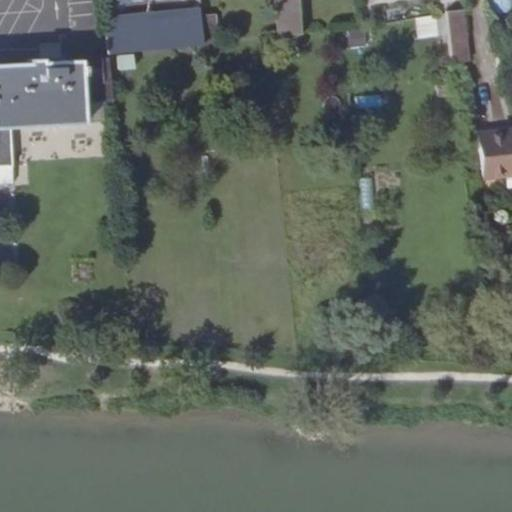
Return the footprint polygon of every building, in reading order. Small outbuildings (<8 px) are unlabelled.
[(277,0),(281,37),(301,36),(298,0),(277,0)] [(130,17),(102,18),(106,54),(185,45),(203,44),(200,14),(200,11),(130,17)] [(218,13),(200,14),(203,44),(220,42),(218,13)] [(470,38),(466,13),(448,16),(450,41),(470,38)] [(474,63),(470,38),(450,41),(453,65),(474,63)] [(301,43),(289,44),(290,62),(302,61),(301,43)] [(4,62),(0,61),(0,169),(9,169),(7,130),(9,129),(9,122),(61,118),(61,127),(81,125),(80,101),(109,99),(106,59),(76,61),(76,56),(4,62)] [(229,84),(217,83),(216,99),(229,100),(229,84)] [(378,95),(355,97),(356,109),(379,106),(378,95)] [(9,122),(9,129),(61,127),(61,118),(9,122)] [(511,132),(479,137),(484,180),(511,177),(511,132)] [(356,209),(370,210),(371,179),(357,178),(356,209)]
